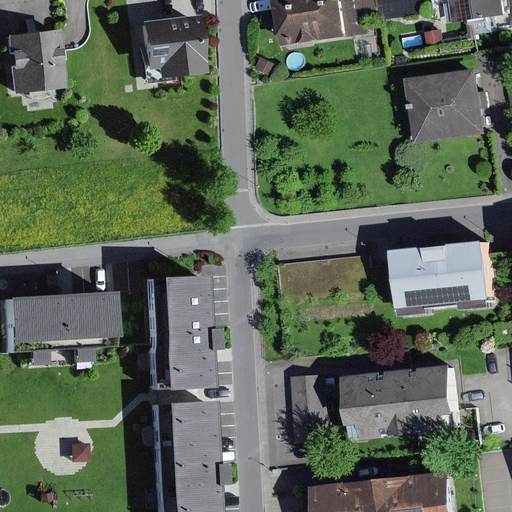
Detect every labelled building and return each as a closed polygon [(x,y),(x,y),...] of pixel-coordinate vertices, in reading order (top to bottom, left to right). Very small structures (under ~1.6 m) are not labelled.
[(362,0),(290,0),(297,44),(367,34),(362,0)] [(384,0),(385,15),(420,13),(419,0),(384,0)] [(511,0),(456,0),(460,20),(511,11),(511,0)] [(207,15),(149,19),(153,66),(164,65),(165,76),(212,72),(207,15)] [(66,28),(13,32),(18,94),(71,90),(66,28)] [(489,67),(415,80),(425,143),(500,130),(489,67)] [(494,245),(397,256),(405,325),(502,314),(494,245)] [(205,325),(203,274),(151,277),(156,387),(208,385),(206,348),(214,347),(213,325),(205,325)] [(114,292),(7,297),(10,365),(117,360),(114,292)] [(459,365),(355,374),(360,432),(464,423),(459,365)] [(331,375),(299,377),(303,437),(334,435),(331,375)] [(215,463),(210,397),(159,400),(167,511),(219,511),(217,484),(222,483),(221,463),(215,463)] [(66,447),(67,465),(82,464),(81,446),(66,447)] [(459,511),(454,468),(307,483),(310,511),(459,511)]
